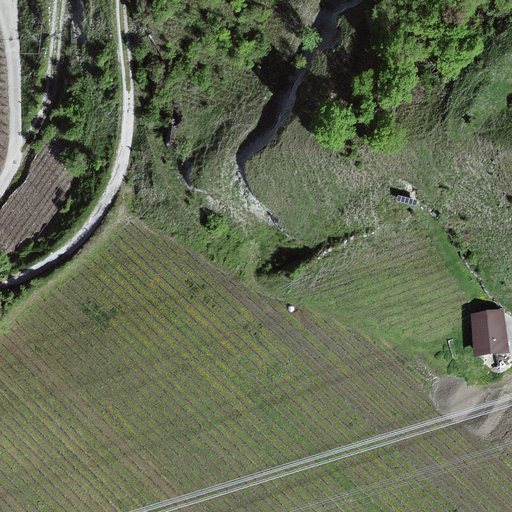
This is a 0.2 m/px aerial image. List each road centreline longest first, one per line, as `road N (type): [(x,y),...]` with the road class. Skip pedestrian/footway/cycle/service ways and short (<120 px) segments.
road 1 (track): [(0,291),(44,272),(74,243),(117,169),(125,119),(118,0)]
road 2 (track): [(0,0),(12,43),(15,134),(0,184)]
